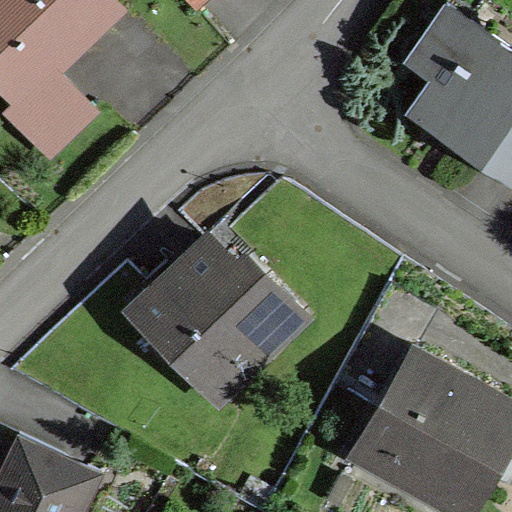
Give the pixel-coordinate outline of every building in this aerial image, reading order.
[(120,1),(119,0),(0,0),(0,71),(19,91),(11,99),(53,144),(93,106),(44,54),(62,37),(81,19),(90,29),(120,1)] [(511,44),(448,0),(447,0),(407,57),(432,74),(410,106),(471,148),(511,176),(511,44)] [(242,268),(206,230),(135,298),(218,385),(299,309),(262,271),(253,280),(242,268)] [(511,426),(511,393),(417,341),(358,447),(466,508),(495,458),(511,426)] [(76,511),(99,465),(21,428),(0,472),(0,511),(76,511)]
